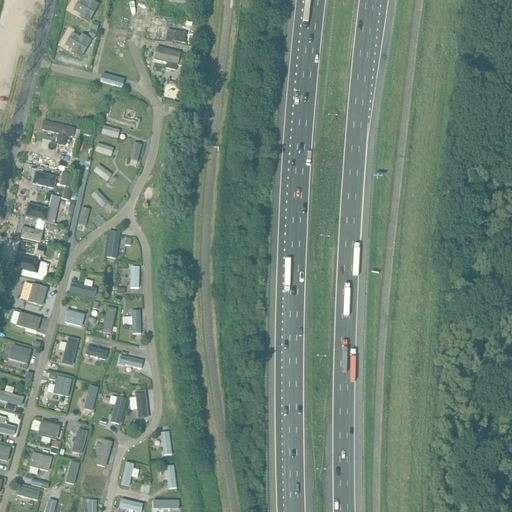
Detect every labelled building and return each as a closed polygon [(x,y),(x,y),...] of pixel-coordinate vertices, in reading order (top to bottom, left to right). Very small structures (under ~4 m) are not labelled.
[(79,0),(73,11),(80,15),(79,18),(88,23),(98,6),(88,0),(87,3),(82,0),(79,0)] [(93,23),(91,31),(98,32),(99,25),(93,23)] [(174,32),(172,43),(184,44),(186,34),(174,32)] [(80,59),(91,41),(81,36),(79,38),(72,34),(65,46),(73,50),(71,53),(80,59)] [(186,56),(157,48),(154,61),(166,63),(165,69),(176,71),(177,66),(185,68),(186,62),(185,62),(186,56)] [(110,103),(110,104),(105,124),(138,132),(143,113),(144,112),(143,111),(143,110),(142,110),(113,102),(112,102),(111,103),(110,103)] [(44,123),(41,131),(58,135),(56,145),(65,147),(67,137),(72,138),(74,130),(44,123)] [(103,128),(101,135),(117,139),(119,132),(103,128)] [(134,144),(129,160),(137,162),(142,146),(134,144)] [(97,145),(95,152),(111,157),(113,150),(97,145)] [(98,166),(93,173),(107,182),(112,176),(98,166)] [(63,172),(59,186),(65,188),(61,200),(69,202),(76,175),(70,173),(69,174),(63,172)] [(32,185),(54,190),(57,178),(35,173),(32,185)] [(97,191),(91,197),(102,209),(108,204),(97,191)] [(48,210),(28,205),(25,217),(45,222),(48,210)] [(82,209),(77,225),(85,227),(89,211),(82,209)] [(42,233),(23,228),(20,239),(40,243),(42,233)] [(115,260),(119,234),(110,233),(106,259),(115,260)] [(45,247),(38,245),(36,256),(42,258),(45,247)] [(14,269),(37,275),(40,262),(16,257),(14,269)] [(139,268),(131,268),(130,289),(138,289),(139,268)] [(91,289),(71,284),(69,293),(94,299),(96,291),(96,290),(91,289)] [(28,303),(41,307),(46,290),(33,286),(28,303)] [(107,309),(102,333),(111,335),(116,310),(107,309)] [(68,311),(64,324),(81,328),(84,316),(68,311)] [(131,313),(131,317),(132,317),(132,335),(140,335),(139,313),(136,313),(135,312),(131,312),(131,313)] [(36,333),(40,320),(21,314),(19,320),(18,320),(16,327),(36,333)] [(72,339),(69,339),(67,339),(67,343),(68,344),(63,364),(71,366),(77,342),(72,341),(72,339)] [(9,356),(8,360),(26,365),(30,352),(13,347),(10,356),(9,356)] [(107,353),(87,348),(85,356),(105,361),(107,353)] [(143,362),(121,357),(121,361),(119,361),(119,365),(119,366),(124,367),(124,366),(141,370),(143,362)] [(67,398),(71,381),(57,378),(53,395),(67,398)] [(98,389),(89,387),(83,410),(92,413),(98,389)] [(0,391),(0,402),(21,408),(23,399),(3,393),(0,391)] [(139,392),(135,393),(138,421),(147,420),(144,392),(140,393),(139,392)] [(126,400),(117,398),(110,423),(119,426),(126,400)] [(60,428),(40,423),(37,437),(56,441),(60,428)] [(5,426),(0,424),(0,434),(13,438),(15,430),(15,429),(5,426)] [(82,433),(83,432),(78,430),(71,453),(80,456),(87,434),(82,433)] [(160,434),(163,456),(172,455),(169,433),(160,434)] [(112,445),(109,444),(105,443),(102,443),(96,466),(105,469),(112,445)] [(0,446),(0,461),(7,463),(11,450),(0,446)] [(33,454),(30,468),(47,473),(51,459),(33,454)] [(79,466),(70,463),(65,484),(73,486),(79,466)] [(121,485),(129,487),(134,465),(126,464),(121,485)] [(173,467),(165,468),(168,490),(176,489),(173,467)] [(37,502),(39,494),(19,488),(17,496),(37,502)] [(53,511),(56,503),(48,501),(45,511),(53,511)] [(133,511),(141,511),(143,506),(121,501),(119,509),(133,511)] [(95,511),(96,502),(88,502),(87,511),(95,511)] [(179,502),(153,502),(153,510),(179,510),(179,502)]
